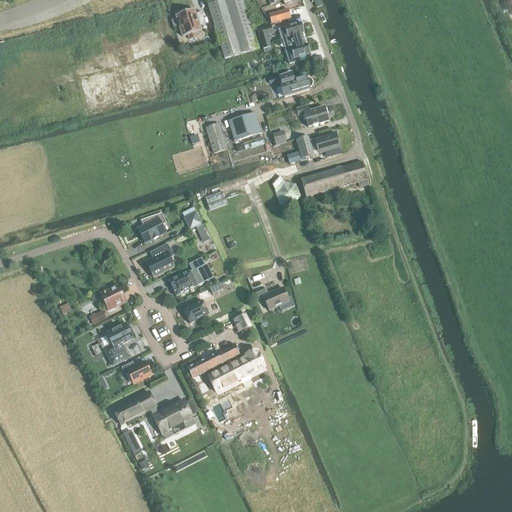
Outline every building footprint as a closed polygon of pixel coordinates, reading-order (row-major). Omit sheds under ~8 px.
[(225,60),(258,50),(243,0),(227,0),(209,6),(225,60)] [(201,31),(200,27),(206,25),(202,13),(196,14),(195,10),(176,16),(182,37),(188,35),(190,40),(198,37),(196,33),(201,31)] [(288,10),(269,15),(272,25),(291,19),(288,10)] [(301,24),(283,29),(286,39),(289,38),(293,49),(285,51),(289,65),(308,60),(307,56),(310,55),(307,45),(305,45),(302,34),(304,34),(301,24)] [(271,27),(258,31),(262,46),(263,50),(271,47),(268,36),(274,34),(271,27)] [(279,84),(284,99),(294,96),(310,91),(309,89),(311,88),(312,85),(313,83),(311,80),(309,79),(306,79),(306,78),(294,81),(292,75),(280,79),(281,84),(279,84)] [(275,77),(268,79),(270,86),(277,84),(275,77)] [(309,128),(329,122),(325,108),(310,112),(308,106),(297,110),(299,117),(305,115),(309,128)] [(247,116),(228,122),(235,142),(261,133),(259,127),(251,129),(247,116)] [(214,155),(228,150),(220,124),(206,128),(214,155)] [(283,132),(272,135),(275,144),(286,140),(283,132)] [(310,141),(314,156),(319,155),(341,148),(336,134),(315,140),(310,141)] [(194,136),(190,138),(193,145),(200,143),(198,135),(194,136)] [(297,142),(302,159),(314,156),(310,141),(309,138),(297,142)] [(290,165),(301,162),(299,154),(288,157),(290,165)] [(301,180),(307,198),(359,183),(360,188),(369,185),(363,163),(301,180)] [(301,197),(296,184),(285,182),(280,177),(272,186),(275,191),(275,192),(280,204),(292,206),(301,197)] [(196,214),(185,219),(190,230),(201,225),(196,214)] [(141,222),(144,227),(138,230),(146,244),(166,234),(162,227),(167,224),(162,215),(141,222)] [(202,226),(196,229),(200,236),(202,235),(204,234),(206,234),(202,226)] [(168,245),(153,252),(154,253),(156,257),(155,258),(154,260),(146,263),(154,278),(172,269),(176,267),(172,261),(171,259),(174,257),(168,245)] [(198,286),(194,279),(200,276),(197,270),(205,266),(202,258),(189,265),(192,271),(190,272),(169,283),(176,297),(198,286)] [(223,290),(220,283),(210,289),(213,295),(223,290)] [(118,287),(101,295),(109,311),(126,303),(118,287)] [(266,290),(255,295),(257,301),(263,298),(269,311),(279,307),(282,313),(295,307),(291,297),(288,299),(283,289),(268,295),(266,290)] [(202,302),(184,311),(190,325),(209,315),(202,302)] [(64,306),(60,308),(64,316),(68,314),(64,306)] [(102,311),(90,318),(94,325),(106,319),(102,311)] [(253,332),(245,315),(234,321),(242,338),(253,332)] [(265,320),(260,322),(263,328),(268,326),(265,320)] [(119,363),(128,359),(121,345),(133,340),(126,324),(117,329),(106,334),(111,345),(103,349),(111,367),(119,363)] [(228,367),(208,378),(216,393),(265,367),(256,350),(249,353),(244,356),(245,358),(232,365),(230,361),(241,356),(235,346),(218,355),(217,354),(188,369),(193,380),(226,363),(228,367)] [(145,363),(136,368),(133,363),(122,368),(125,374),(128,372),(134,385),(152,376),(145,363)] [(184,426),(194,421),(184,402),(158,415),(155,407),(156,407),(149,393),(114,411),(121,425),(150,410),(154,417),(153,417),(163,437),(173,432),(172,430),(183,424),(184,426)] [(138,445),(131,449),(135,456),(135,455),(142,452),(138,445)]
